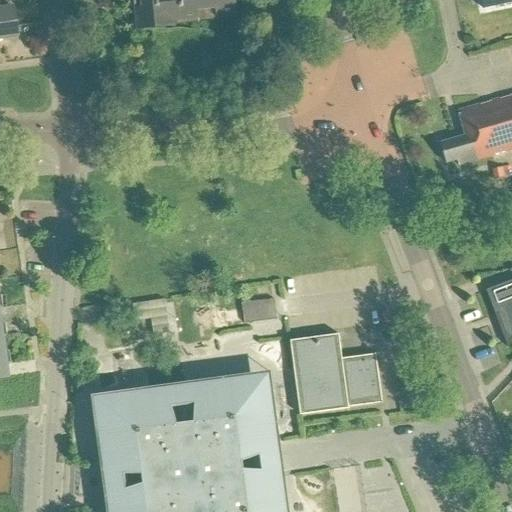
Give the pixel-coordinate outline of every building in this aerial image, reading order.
[(134,0),(137,29),(175,26),(175,24),(237,18),(235,0),(134,0)] [(511,0),(481,0),(483,9),(511,3),(511,0)] [(0,40),(15,38),(11,7),(0,8),(0,40)] [(511,95),(458,111),(465,137),(440,144),(446,164),(457,161),(459,166),(511,150),(511,95)] [(503,169),(492,171),(494,181),(505,179),(503,169)] [(506,262),(511,259),(511,244),(501,249),(506,262)] [(511,281),(487,291),(508,348),(511,343),(511,281)] [(153,319),(154,330),(171,328),(168,296),(137,299),(140,321),(153,319)] [(242,304),(244,324),(277,319),(274,299),(271,300),(242,304)] [(0,379),(10,378),(0,308),(0,379)] [(382,403),(376,354),(374,354),(375,355),(342,359),(339,335),(290,341),(300,416),(349,409),(349,408),(382,403)] [(168,394),(100,397),(104,474),(143,475),(144,484),(113,494),(115,511),(283,511),(281,489),(276,479),(270,471),(244,470),(243,461),(275,451),(268,399),(264,391),(258,387),(249,385),(196,397),(194,431),(181,434),(168,394)]
